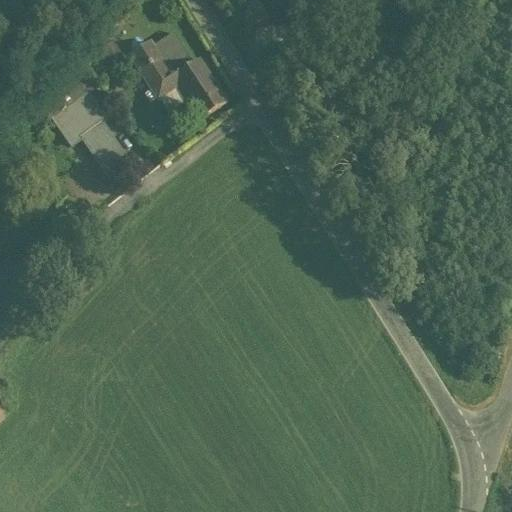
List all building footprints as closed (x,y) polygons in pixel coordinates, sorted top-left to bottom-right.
[(250,28),(268,19),(258,0),(249,0),(239,6),(250,28)] [(155,53),(172,80),(193,66),(173,36),(157,46),(160,50),(156,52),(155,53)] [(114,42),(102,49),(112,67),(125,59),(114,42)] [(185,103),(199,124),(228,106),(199,62),(193,66),(172,80),(155,53),(156,52),(153,48),(151,46),(131,58),(129,59),(151,92),(156,101),(157,102),(164,98),(176,90),(185,103)] [(81,70),(73,80),(74,82),(75,81),(87,97),(96,89),(81,70)] [(70,85),(58,103),(71,122),(49,136),(60,153),(81,139),(110,181),(130,167),(102,126),(106,123),(87,97),(75,81),(74,82),(70,85)] [(172,111),(185,103),(176,90),(164,98),(172,111)] [(150,105),(156,101),(151,92),(145,96),(150,105)] [(64,224),(75,236),(93,219),(82,207),(64,224)]
